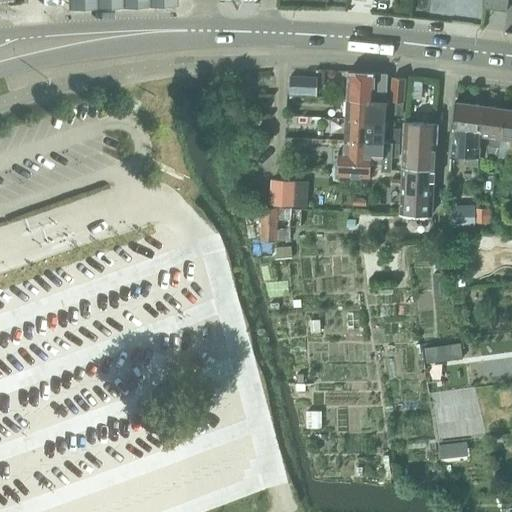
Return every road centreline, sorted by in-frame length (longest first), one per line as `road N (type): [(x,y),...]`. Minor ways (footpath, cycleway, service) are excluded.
road 1 (primary): [(511,59),(189,29)]
road 2 (primary): [(0,70),(189,29)]
road 3 (primary): [(189,29),(0,36)]
